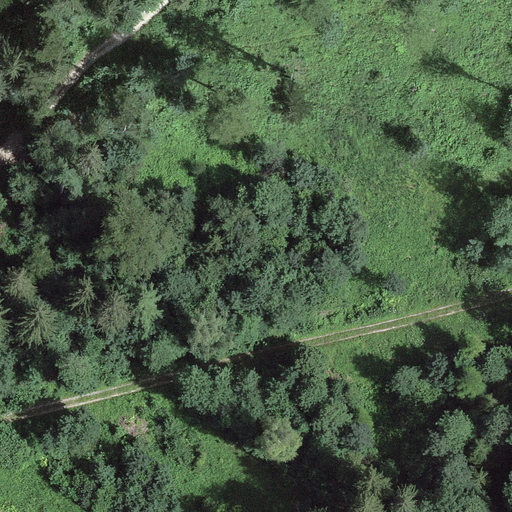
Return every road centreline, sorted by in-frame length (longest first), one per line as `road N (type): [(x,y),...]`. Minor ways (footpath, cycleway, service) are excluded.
road 1 (track): [(0,416),(511,294)]
road 2 (track): [(165,0),(0,142)]
